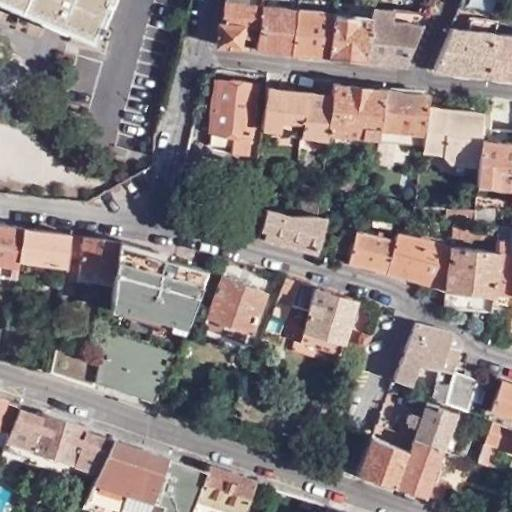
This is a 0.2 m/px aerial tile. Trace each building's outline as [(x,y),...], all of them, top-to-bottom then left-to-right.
[(0,0),(0,1),(101,44),(119,0),(0,0)] [(262,38),(268,6),(249,3),(249,0),(226,0),(223,23),(221,23),(218,44),(242,47),(244,36),(262,38)] [(260,49),(295,53),(305,3),(283,0),(268,0),(268,6),(262,38),(260,49)] [(498,21),(500,0),(460,0),(458,6),(470,11),(469,16),(453,15),(431,68),(489,75),(498,21)] [(295,53),(331,56),(340,8),(305,3),(295,53)] [(406,65),(427,14),(377,5),(375,13),(365,60),(406,65)] [(331,56),(365,60),(375,13),(340,8),(331,56)] [(511,77),(511,22),(498,21),(489,75),(511,77)] [(259,85),(220,80),(214,130),(237,133),(235,152),(252,154),(259,85)] [(334,95),(334,101),(330,133),(381,138),(388,88),(336,82),(334,95)] [(326,100),(326,94),(297,90),(296,97),(290,95),(291,89),(269,86),(264,126),(304,132),(304,134),(330,137),(330,133),(334,101),(326,100)] [(388,88),(381,138),(381,142),(395,144),(397,132),(413,134),(412,146),(426,147),(431,104),(433,93),(388,88)] [(486,126),(489,112),(471,109),(470,117),(463,116),(464,108),(431,104),(426,147),(425,150),(449,153),(454,161),(481,165),(486,126)] [(470,117),(471,109),(464,108),(463,116),(470,117)] [(511,188),(511,129),(486,126),(481,165),(478,184),(511,188)] [(397,132),(395,144),(412,146),(413,134),(397,132)] [(381,138),(330,133),(330,137),(329,143),(380,149),(381,142),(381,138)] [(324,185),(307,182),(304,207),(322,209),(324,185)] [(476,198),(473,215),(471,225),(490,226),(493,199),(476,198)] [(321,216),(322,209),(304,207),(303,215),(321,216)] [(270,208),(260,237),(320,253),(329,217),(321,216),(303,215),(290,214),(270,208)] [(402,211),(401,221),(415,222),(416,212),(402,211)] [(416,212),(415,222),(453,224),(471,225),(473,215),(416,212)] [(399,221),(370,218),(360,218),(360,226),(398,229),(399,221)] [(0,224),(0,274),(9,276),(10,278),(17,279),(18,271),(25,227),(0,224)] [(73,235),(25,227),(18,271),(52,276),(55,264),(67,266),(69,252),(73,235)] [(343,228),(336,257),(389,272),(396,236),(359,230),(359,232),(343,228)] [(452,228),(451,237),(496,240),(497,231),(452,228)] [(396,236),(389,272),(424,282),(447,289),(447,283),(451,246),(433,242),(433,236),(425,234),(424,239),(397,232),(396,236)] [(65,278),(113,285),(121,244),(121,242),(73,235),(69,252),(67,266),(65,278)] [(496,254),(493,291),(492,306),(511,308),(511,241),(496,240),(496,254)] [(121,244),(113,285),(111,299),(189,320),(206,276),(210,269),(121,244)] [(496,254),(451,246),(447,283),(493,291),(496,254)] [(229,259),(215,255),(210,269),(206,276),(214,280),(229,259)] [(268,289),(225,274),(205,325),(249,340),(268,289)] [(301,281),(287,277),(279,299),(294,304),(301,281)] [(447,283),(447,289),(445,304),(491,311),(492,306),(493,291),(447,283)] [(358,298),(318,286),(300,342),(340,355),(358,298)] [(451,345),(455,334),(418,322),(397,378),(415,384),(423,364),(452,375),(454,368),(461,349),(451,345)] [(158,400),(177,352),(106,330),(102,354),(97,381),(158,400)] [(367,345),(371,336),(364,333),(360,343),(367,345)] [(465,338),(455,334),(451,345),(461,349),(465,338)] [(53,371),(96,386),(97,381),(102,354),(61,342),(53,371)] [(454,368),(452,375),(446,392),(442,403),(463,410),(468,412),(481,376),(454,368)] [(511,380),(504,378),(492,409),(511,415),(511,380)] [(434,388),(431,400),(442,403),(446,392),(434,388)] [(0,394),(0,442),(16,405),(18,401),(0,394)] [(228,429),(239,402),(224,397),(213,424),(228,429)] [(0,442),(0,451),(4,453),(6,448),(12,433),(23,408),(16,405),(0,442)] [(447,448),(460,417),(461,415),(429,405),(424,419),(414,415),(410,418),(408,425),(409,428),(407,434),(416,438),(447,448)] [(23,408),(12,433),(6,448),(4,453),(90,481),(110,437),(82,427),(83,423),(40,408),(39,413),(23,408)] [(487,418),(468,412),(463,410),(461,415),(460,417),(484,426),(487,418)] [(390,414),(384,412),(379,424),(385,427),(390,414)] [(511,426),(497,421),(483,461),(493,464),(498,447),(511,450),(511,426)] [(416,438),(407,434),(405,433),(400,444),(375,435),(362,472),(398,484),(416,438)] [(110,437),(80,504),(84,506),(104,463),(116,439),(110,437)] [(416,438),(398,484),(428,494),(437,473),(447,448),(416,438)] [(104,463),(84,506),(103,511),(161,511),(185,462),(116,439),(104,463)] [(185,462),(161,511),(189,511),(191,508),(208,470),(185,462)] [(208,470),(191,508),(195,509),(211,470),(213,466),(210,465),(208,470)] [(248,511),(260,481),(213,466),(211,470),(195,509),(203,511),(248,511)] [(453,478),(437,473),(428,494),(445,499),(453,478)]
